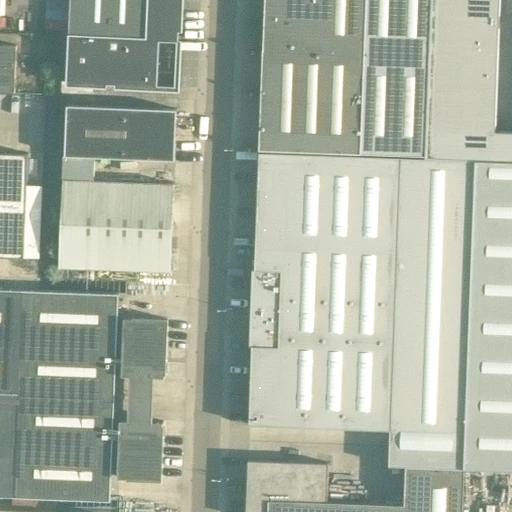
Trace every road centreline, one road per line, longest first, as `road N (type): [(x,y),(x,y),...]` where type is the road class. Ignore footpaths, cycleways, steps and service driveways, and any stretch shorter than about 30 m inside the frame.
road 1 (unclassified): [(205,511),(224,0)]
road 2 (unknown): [(208,439),(511,452)]
